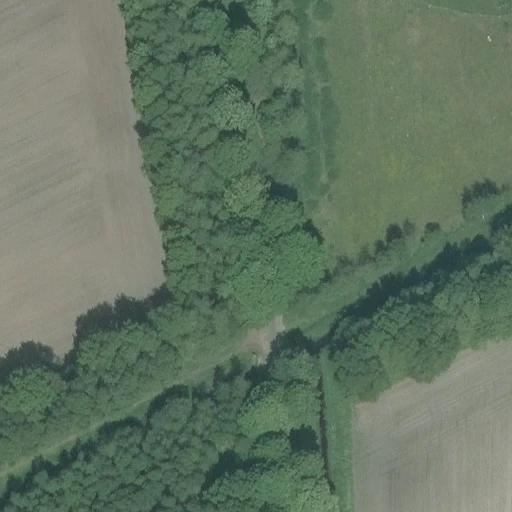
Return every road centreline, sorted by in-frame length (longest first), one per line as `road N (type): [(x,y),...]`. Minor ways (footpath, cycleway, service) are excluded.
road 1 (track): [(511,210),(0,472)]
road 2 (unclassified): [(214,0),(273,335),(280,511)]
